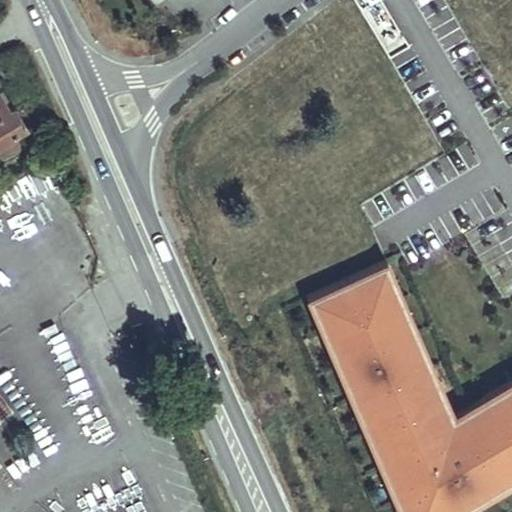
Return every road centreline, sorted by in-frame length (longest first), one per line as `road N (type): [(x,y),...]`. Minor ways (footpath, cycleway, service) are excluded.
road 1 (primary): [(95,134),(263,511)]
road 2 (residential): [(95,134),(277,0)]
road 3 (primary): [(36,0),(95,134)]
